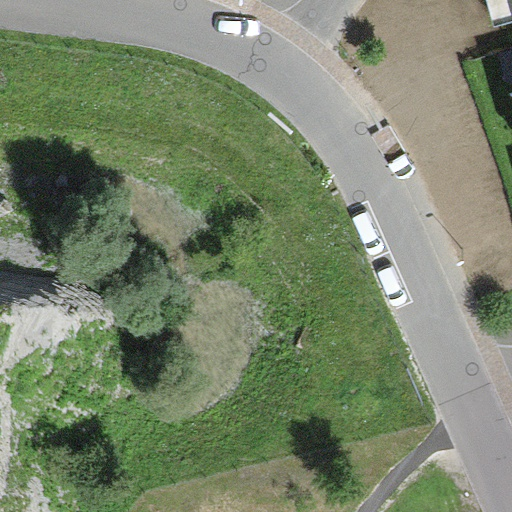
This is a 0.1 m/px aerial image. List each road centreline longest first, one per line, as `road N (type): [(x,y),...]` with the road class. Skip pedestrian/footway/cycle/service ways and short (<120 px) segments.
road 1 (residential): [(283,69),(350,141),(415,265),(511,496)]
road 2 (residential): [(31,0),(203,25),(283,69)]
